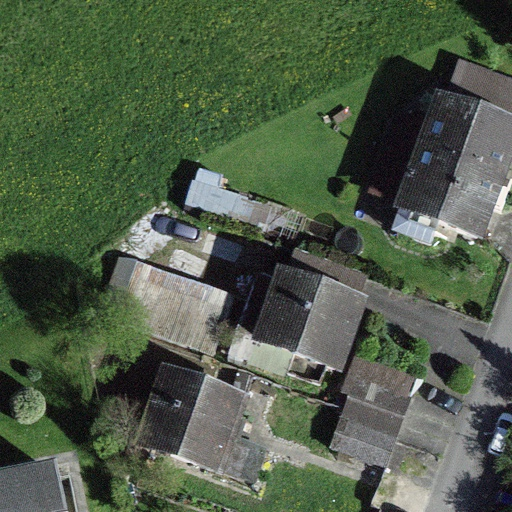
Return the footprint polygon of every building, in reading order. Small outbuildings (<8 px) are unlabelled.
[(432,250),(439,230),(478,244),(511,147),(511,81),(457,62),(433,131),(400,119),(372,199),(401,209),(392,236),(432,250)] [(256,274),(236,336),(293,355),(286,376),(321,388),(326,371),(334,374),(356,308),(256,274)] [(248,387),(251,378),(236,372),(233,382),(248,387)] [(385,471),(391,456),(403,423),(411,402),(355,380),(328,450),(385,471)] [(242,408),(166,382),(143,449),(219,475),(242,408)] [(0,511),(61,511),(54,476),(0,486),(0,511)]
